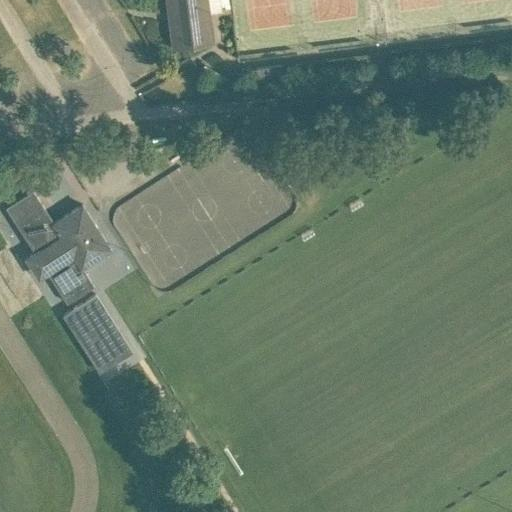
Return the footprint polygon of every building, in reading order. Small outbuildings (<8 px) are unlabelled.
[(167,0),(173,47),(213,42),(207,0),(167,0)] [(256,80),(282,78),(281,64),(255,66),(256,80)] [(34,189),(7,207),(34,249),(25,255),(39,277),(48,271),(67,301),(93,284),(82,266),(111,248),(82,203),(54,221),(34,189)] [(63,313),(99,370),(132,349),(96,292),(63,313)] [(132,370),(109,381),(129,421),(152,409),(132,370)]
